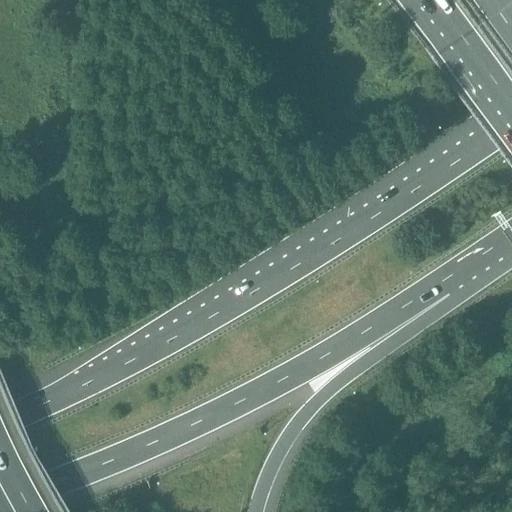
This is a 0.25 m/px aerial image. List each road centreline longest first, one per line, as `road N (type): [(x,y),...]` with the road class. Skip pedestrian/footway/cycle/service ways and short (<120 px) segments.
road 1 (motorway): [(511,122),(189,330),(0,421)]
road 2 (motorway): [(0,500),(157,442),(277,383),(439,284)]
road 3 (motorway): [(255,511),(272,463),(306,412),(439,284)]
road 4 (motorway): [(430,0),(511,108)]
